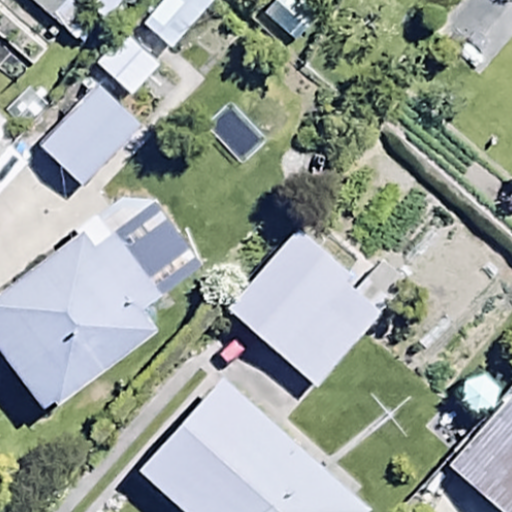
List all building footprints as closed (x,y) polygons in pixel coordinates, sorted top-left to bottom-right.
[(63,0),(95,29),(121,0),(63,0)] [(208,7),(201,0),(167,0),(137,31),(162,55),(208,7)] [(153,72),(119,40),(91,70),(125,102),(153,72)] [(136,133),(88,90),(35,150),(82,192),(136,133)] [(83,258),(72,243),(0,297),(0,365),(40,419),(148,338),(134,320),(162,299),(151,283),(172,267),(143,227),(114,248),(107,239),(83,258)] [(291,233),(220,314),(312,393),(382,312),(291,233)] [(357,511),(214,385),(131,480),(167,511),(357,511)] [(511,511),(511,396),(444,475),(487,511),(511,511)]
